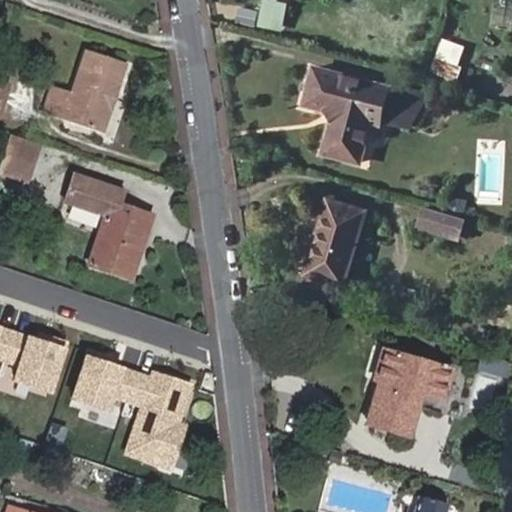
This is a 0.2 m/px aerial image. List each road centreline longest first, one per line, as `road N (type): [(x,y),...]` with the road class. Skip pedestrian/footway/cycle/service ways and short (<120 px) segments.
road 1 (residential): [(233,351),(185,0)]
road 2 (residential): [(233,351),(187,351),(0,281)]
road 3 (residential): [(255,511),(233,351)]
road 4 (unknown): [(190,40),(43,0)]
